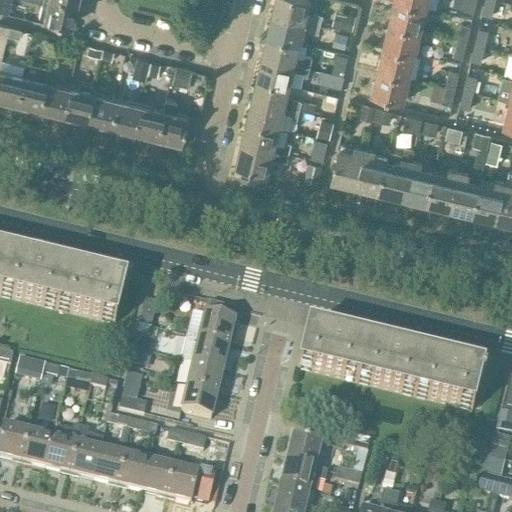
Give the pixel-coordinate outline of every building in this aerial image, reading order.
[(29,0),(41,3),(38,16),(42,17),(70,24),(76,1),(72,0),(29,0)] [(228,0),(205,0),(203,8),(225,13),(228,0)] [(276,0),(274,11),(321,22),(323,15),(315,13),(314,16),(307,14),(310,0),(276,0)] [(428,7),(397,0),(394,0),(389,23),(422,31),(428,7)] [(467,0),(465,9),(474,11),(476,0),(467,0)] [(485,0),(482,13),(492,15),(495,0),(485,0)] [(274,11),(268,32),(300,40),(303,27),(311,29),(310,32),(318,34),(321,22),(274,11)] [(0,32),(6,34),(7,34),(8,26),(0,23),(0,32)] [(422,31),(389,23),(383,46),(416,54),(422,31)] [(462,24),(458,40),(466,42),(470,26),(462,24)] [(8,26),(7,34),(19,37),(21,29),(10,26),(8,26)] [(479,28),(475,44),(485,46),(489,30),(479,28)] [(268,32),(263,54),(310,66),(312,57),(304,55),(304,59),(296,57),(300,40),(268,32)] [(458,40),(454,55),(463,58),(466,42),(458,40)] [(475,44),(471,59),(481,62),(485,46),(475,44)] [(416,54),(383,46),(378,69),(411,77),(416,54)] [(263,54),(258,75),(290,83),(293,70),(301,72),(300,75),(308,77),(310,66),(263,54)] [(0,98),(14,102),(21,74),(0,68),(0,98)] [(405,101),(411,77),(378,69),(372,93),(405,101)] [(449,70),(445,86),(455,88),(459,72),(449,70)] [(44,80),(21,74),(14,102),(37,108),(44,80)] [(467,74),(464,90),(473,93),(477,76),(467,74)] [(258,75),(253,97),(300,108),(302,100),(294,98),(293,102),(286,100),(290,83),(258,75)] [(68,85),(44,80),(37,108),(61,113),(68,85)] [(68,85),(61,113),(84,119),(91,91),(92,91),(93,84),(81,82),(79,83),(78,88),(68,85)] [(445,86),(442,101),(452,104),(455,88),(445,86)] [(464,90),(460,106),(470,108),(473,93),(464,90)] [(108,125),(115,97),(92,91),(91,91),(84,119),(108,125)] [(138,102),(115,97),(108,125),(131,130),(138,102)] [(162,108),(155,136),(180,142),(186,114),(173,111),(176,99),(165,97),(162,108)] [(253,97),(248,118),(280,126),(283,113),(290,115),(289,118),(297,120),(300,108),(253,97)] [(511,101),(508,101),(503,124),(511,126),(511,101)] [(131,130),(155,136),(162,108),(138,102),(131,130)] [(407,115),(404,128),(419,131),(422,119),(407,115)] [(248,118),(242,140),(289,152),(292,143),(284,141),(283,144),(276,143),(280,126),(248,118)] [(242,140),(237,163),(252,167),(249,179),(266,184),(272,158),(287,162),(289,152),(242,140)] [(356,184),(365,145),(355,143),(353,151),(340,148),(332,178),(356,184)] [(356,184),(379,190),(387,159),(375,156),(377,148),(365,145),(356,184)] [(387,159),(379,190),(402,195),(412,157),(413,157),(415,149),(406,146),(404,155),(390,152),(388,159),(387,159)] [(402,195),(426,201),(434,170),(422,167),(423,160),(412,157),(402,195)] [(426,201),(450,207),(459,169),(449,166),(447,174),(434,170),(426,201)] [(450,207),(473,212),(481,182),(469,179),(471,171),(459,169),(450,207)] [(506,180),(497,218),(511,221),(511,171),(509,170),(506,180)] [(473,212),(497,218),(506,180),(496,177),(494,185),(481,182),(473,212)] [(0,297),(55,311),(65,270),(8,256),(0,287),(0,297)] [(65,270),(55,311),(114,325),(124,284),(65,270)] [(156,305),(144,302),(138,327),(150,330),(156,305)] [(198,341),(228,349),(234,324),(204,316),(199,337),(198,341)] [(355,384),(365,343),(306,329),(296,370),(355,384)] [(136,336),(132,351),(141,353),(145,338),(136,336)] [(186,338),(180,362),(192,364),(192,365),(208,369),(222,372),(228,349),(198,341),(186,338)] [(413,398),(423,357),(365,343),(355,384),(413,398)] [(132,351),(128,366),(138,368),(141,353),(132,351)] [(0,365),(10,368),(12,356),(0,352),(0,365)] [(423,357),(413,398),(471,412),(481,371),(423,357)] [(29,362),(25,380),(40,384),(42,375),(44,366),(29,362)] [(191,369),(186,389),(216,396),(222,372),(208,369),(192,365),(191,369)] [(44,366),(42,375),(56,379),(59,369),(44,366)] [(76,374),(74,383),(90,387),(92,378),(76,374)] [(92,378),(90,387),(104,390),(107,381),(92,378)] [(186,389),(180,414),(210,421),(216,396),(186,389)] [(146,406),(120,400),(118,412),(143,418),(146,406)] [(118,420),(116,428),(130,432),(132,423),(118,420)] [(132,423),(130,432),(145,436),(148,427),(132,423)] [(44,471),(68,476),(80,430),(72,428),(70,433),(54,429),(52,441),(44,471)] [(0,459),(20,465),(28,435),(3,429),(0,439),(0,459)] [(80,430),(68,476),(93,482),(100,452),(103,441),(87,437),(88,432),(80,430)] [(178,446),(181,434),(169,431),(166,443),(178,446)] [(181,434),(178,446),(203,452),(206,441),(181,434)] [(44,471),(52,441),(28,435),(20,465),(44,471)] [(345,437),(343,448),(366,454),(369,442),(345,437)] [(291,439),(285,463),(314,470),(320,446),(291,439)] [(117,488),(124,458),(100,452),(93,482),(117,488)] [(148,464),(124,458),(117,488),(141,494),(148,464)] [(279,488),(308,495),(314,496),(317,483),(324,485),(326,474),(314,471),(314,470),(285,463),(279,488)] [(141,494),(165,500),(172,470),(148,464),(141,494)] [(172,470),(165,500),(189,506),(190,502),(206,506),(214,473),(197,469),(195,475),(172,470)] [(336,470),(333,481),(344,484),(347,472),(336,470)] [(347,472),(344,484),(358,487),(361,475),(347,472)] [(511,485),(480,478),(476,493),(488,496),(496,498),(511,502),(511,499),(511,485)] [(279,488),(274,511),(276,511),(303,511),(308,495),(279,488)] [(379,505),(387,507),(390,494),(382,493),(379,505)] [(399,497),(390,494),(387,507),(385,511),(410,511),(396,508),(399,497)] [(492,511),(496,498),(488,496),(485,511),(492,511)]
